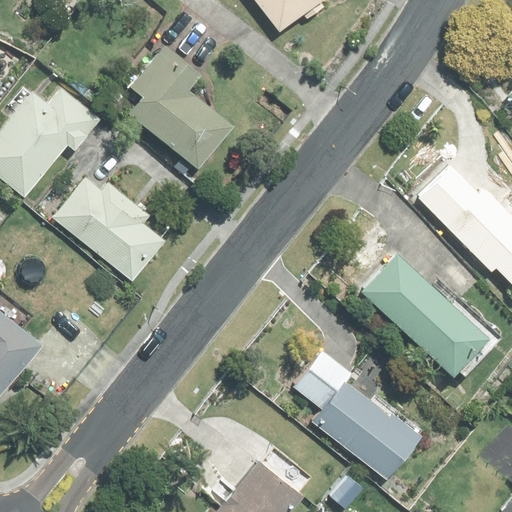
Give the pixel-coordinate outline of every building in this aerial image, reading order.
[(318,8),(318,0),(244,0),(276,39),(301,20),(304,24),(321,11),(318,8)] [(139,105),(126,121),(194,177),(228,135),(185,100),(196,87),(159,56),(126,94),(139,105)] [(71,156),(97,125),(58,93),(45,108),(30,95),(0,129),(0,182),(22,200),(64,150),(71,156)] [(511,226),(479,191),(473,197),(449,172),(416,204),(487,277),(492,272),(511,293),(511,226)] [(62,178),(54,188),(62,194),(70,185),(62,178)] [(82,183),(51,221),(130,286),(162,246),(139,228),(145,220),(105,187),(99,196),(82,183)] [(356,299),(448,386),(483,348),(391,262),(356,299)] [(0,399),(36,354),(0,324),(0,399)] [(320,414),(310,427),(383,486),(417,443),(388,421),(385,424),(340,389),(348,380),(321,358),(294,392),(320,414)] [(269,455),(218,511),(295,511),(299,507),(293,501),(305,487),(269,455)] [(511,511),(511,500),(501,511),(511,511)]
